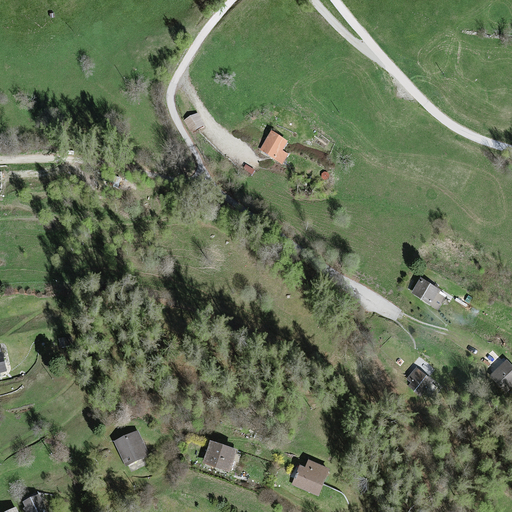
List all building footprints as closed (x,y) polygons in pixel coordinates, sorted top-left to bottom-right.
[(200,111),(189,115),(193,128),(204,124),(200,111)] [(289,146),(272,134),(260,152),(282,167),(289,156),(284,153),(289,146)] [(448,298),(421,281),(412,296),(438,313),(448,298)] [(511,389),(511,368),(506,362),(490,379),(507,395),(511,389)] [(436,385),(411,365),(399,379),(424,399),(436,385)] [(139,434),(115,445),(125,468),(150,458),(139,434)] [(237,454),(211,445),(204,466),(230,475),(237,454)] [(307,470),(299,467),(291,487),(319,498),(330,471),(310,463),(307,470)] [(47,511),(40,497),(22,506),(25,511),(47,511)]
